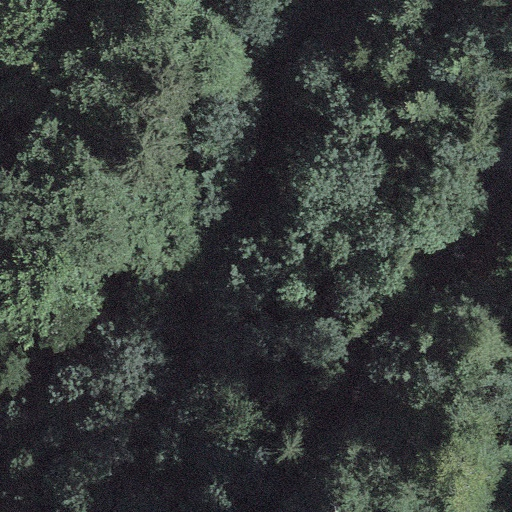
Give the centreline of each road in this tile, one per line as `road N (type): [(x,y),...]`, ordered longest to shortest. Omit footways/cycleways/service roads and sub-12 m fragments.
road 1 (unclassified): [(295,0),(121,511)]
road 2 (unclassified): [(293,511),(511,143)]
